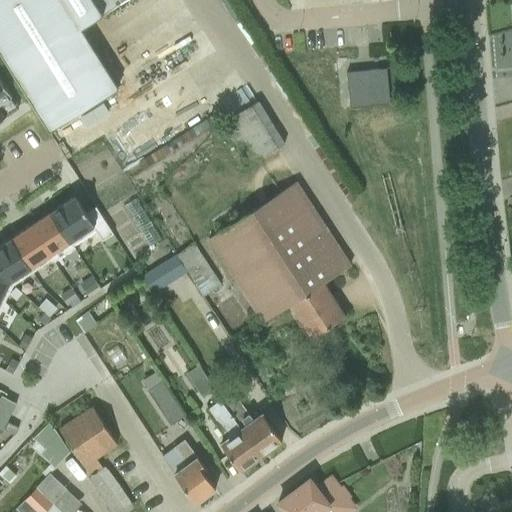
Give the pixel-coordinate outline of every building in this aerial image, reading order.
[(0,0),(0,54),(49,132),(117,89),(80,29),(125,0),(0,0)] [(345,72),(349,108),(389,104),(385,68),(345,72)] [(0,118),(16,108),(0,84),(0,118)] [(284,144),(258,101),(221,124),(247,166),(284,144)] [(295,182),(206,240),(261,324),(289,306),(310,338),(344,317),(322,284),(349,266),(295,182)] [(74,197),(50,213),(72,245),(94,230),(101,241),(112,234),(95,207),(85,214),(74,197)] [(148,246),(159,239),(133,198),(122,205),(148,246)] [(50,213),(30,226),(52,258),(53,261),(73,247),(72,245),(50,213)] [(30,226),(10,240),(32,272),(52,258),(30,226)] [(10,240),(0,245),(0,267),(22,279),(32,272),(10,240)] [(192,243),(175,254),(187,273),(201,297),(220,285),(192,243)] [(175,254),(141,276),(152,294),(187,273),(175,254)] [(0,267),(0,300),(4,302),(13,285),(22,279),(0,267)] [(86,311),(74,321),(82,333),(94,324),(86,311)] [(185,374),(201,398),(214,390),(198,365),(185,374)] [(154,372),(140,381),(169,425),(184,416),(154,372)] [(232,391),(219,401),(260,458),(283,442),(261,412),(251,419),(232,391)] [(61,419),(54,424),(89,477),(86,479),(111,511),(128,511),(133,508),(104,466),(102,468),(96,459),(116,446),(83,394),(56,412),(61,419)] [(0,428),(2,429),(5,423),(15,404),(0,396),(0,428)] [(260,458),(219,401),(206,410),(226,438),(218,444),(239,474),(260,458)] [(42,448),(56,433),(48,422),(32,439),(42,448)] [(5,423),(2,429),(13,435),(16,428),(5,423)] [(184,463),(172,473),(196,506),(216,491),(204,475),(207,473),(183,440),(173,448),(184,463)] [(14,475),(4,466),(0,470),(0,475),(7,482),(14,475)] [(26,504),(33,511),(43,511),(65,489),(48,473),(35,487),(39,491),(26,504)] [(309,479),(277,503),(283,511),(327,511),(330,510),(331,511),(347,511),(353,508),(347,499),(350,496),(342,484),(338,487),(335,484),(329,476),(315,487),(309,479)] [(53,505),(60,511),(72,511),(80,503),(67,490),(53,505)]
